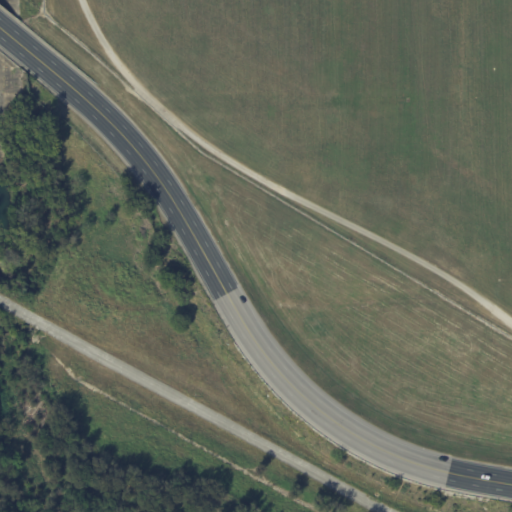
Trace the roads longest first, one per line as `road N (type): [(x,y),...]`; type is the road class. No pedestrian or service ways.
road 1 (secondary): [(0,30),(112,125),(150,169),(261,354),(292,389),(360,441),(408,463),(511,485)]
road 2 (residential): [(390,511),(0,299)]
